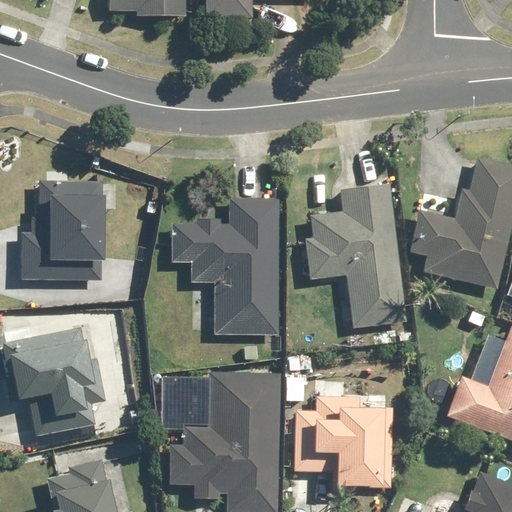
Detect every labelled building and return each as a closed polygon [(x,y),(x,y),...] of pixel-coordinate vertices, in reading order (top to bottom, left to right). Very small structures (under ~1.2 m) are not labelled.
[(183,0),(106,0),(107,13),(139,13),(139,20),(183,19),(183,0)] [(208,0),(209,16),(253,14),(252,0),(208,0)] [(452,218),(418,211),(409,255),(443,262),(441,277),(453,279),(500,289),(511,228),(511,171),(476,164),(471,191),(457,189),(452,218)] [(101,284),(105,182),(37,179),(33,281),(101,284)] [(344,194),(346,215),(315,216),(317,278),(354,277),(360,329),(407,323),(400,268),(398,213),(393,213),(390,188),(344,194)] [(172,262),(191,262),(190,283),(220,284),(219,336),(273,336),(275,200),(221,199),(221,222),(193,221),(193,224),(174,223),(172,262)] [(511,329),(507,328),(488,388),(466,379),(450,416),(511,441),(511,329)] [(87,365),(85,365),(79,331),(7,342),(15,394),(25,393),(33,439),(98,429),(87,365)] [(218,492),(228,493),(227,511),(276,511),(278,375),(246,374),(246,373),(209,373),(208,426),(183,425),(182,446),(168,446),(168,484),(195,485),(195,499),(218,499),(218,492)] [(304,378),(286,377),(285,406),(303,407),(304,378)] [(358,398),(314,397),(314,411),(296,411),(294,470),(334,471),(334,486),(390,486),(391,408),(358,408),(358,398)] [(45,470),(54,511),(112,511),(100,458),(45,470)] [(511,511),(511,487),(480,477),(467,511),(438,511),(435,511),(434,511),(511,511)]
